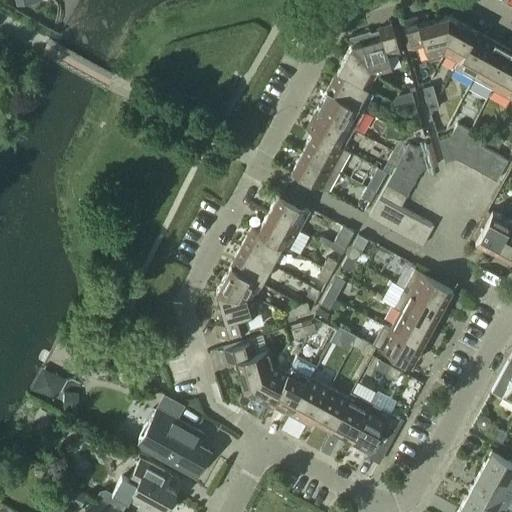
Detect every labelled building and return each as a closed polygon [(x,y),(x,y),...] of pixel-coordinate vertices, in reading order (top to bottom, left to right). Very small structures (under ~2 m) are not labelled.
[(428,58),(444,53),(448,15),(419,23),(417,16),(403,20),(412,48),(424,44),(428,58)] [(475,30),(448,15),(444,53),(457,61),(458,61),(475,30)] [(349,36),(352,43),(375,74),(392,69),(388,55),(400,52),(392,23),(378,27),(379,29),(370,32),(369,30),(349,36)] [(494,40),(475,30),(458,61),(457,61),(454,67),(473,78),(494,40)] [(511,53),(511,50),(494,40),(473,78),(492,88),(509,57),(510,57),(511,53)] [(368,88),(375,74),(352,43),(337,70),(368,88)] [(492,88),(511,99),(511,97),(511,58),(510,57),(509,57),(492,88)] [(368,88),(337,70),(326,89),(357,107),(358,106),(368,88)] [(436,95),(433,84),(423,87),(427,98),(436,95)] [(357,107),(326,89),(316,108),(354,128),(364,110),(358,106),(357,107)] [(415,102),(411,90),(396,95),(392,101),(400,106),(405,104),(415,102)] [(436,95),(427,98),(430,109),(439,107),(436,95)] [(418,113),(415,102),(405,104),(408,116),(418,113)] [(343,148),(343,147),(354,128),(316,108),(305,128),(312,131),(343,148)] [(456,154),(466,136),(470,129),(457,123),(450,135),(438,139),(445,161),(456,158),(458,159),(456,154)] [(470,129),(466,136),(480,144),(484,137),(470,129)] [(312,131),(302,149),(339,170),(349,151),(343,147),(343,148),(312,131)] [(487,141),(498,147),(503,138),(492,132),(487,141)] [(458,159),(468,165),(480,144),(466,136),(456,154),(458,159)] [(409,143),(403,154),(400,158),(421,170),(421,169),(434,165),(427,142),(415,146),(409,143)] [(468,165),(482,172),(494,151),(480,144),(468,165)] [(328,189),(339,170),(302,149),(291,169),(328,189)] [(403,154),(393,149),(387,160),(396,165),(400,158),(403,154)] [(494,151),(482,172),(496,180),(508,159),(494,151)] [(415,182),(421,170),(400,158),(396,165),(394,170),(415,182)] [(394,170),(387,182),(408,194),(415,182),(394,170)] [(382,180),(372,175),(367,185),(376,190),(382,180)] [(401,206),(408,194),(387,182),(380,194),(401,206)] [(367,185),(361,195),(370,200),(376,190),(367,185)] [(278,192),(268,211),(299,229),(310,209),(278,192)] [(380,194),(369,215),(390,227),(401,233),(412,212),(401,206),(380,194)] [(475,241),(494,251),(511,220),(492,209),(475,241)] [(288,248),(299,229),(268,211),(258,230),(257,230),(282,244),(282,245),(288,248)] [(401,233),(411,239),(423,218),(412,212),(401,233)] [(434,224),(423,218),(411,239),(422,245),(434,224)] [(511,220),(494,251),(511,260),(511,220)] [(342,252),(354,230),(342,223),(330,246),(342,252)] [(251,226),(241,246),(272,263),(282,245),(282,244),(257,230),(258,230),(251,226)] [(352,245),(346,255),(356,260),(361,250),(352,245)] [(241,246),(230,265),(261,282),(272,263),(241,246)] [(331,271),(337,260),(328,255),(322,266),(331,271)] [(350,271),(356,260),(346,255),(341,266),(350,271)] [(230,265),(215,292),(254,296),(261,282),(230,265)] [(316,276),(326,281),(331,271),(322,266),(316,276)] [(415,267),(404,286),(442,307),(452,287),(415,267)] [(335,298),(341,288),(332,283),(326,293),(335,298)] [(394,305),(431,326),(442,307),(404,286),(394,305)] [(258,312),(254,296),(215,292),(224,321),(216,323),(220,337),(248,328),(244,316),(258,312)] [(326,293),(320,303),(329,308),(335,298),(326,293)] [(299,314),(310,310),(307,301),(296,304),(299,314)] [(296,304),(285,307),(288,317),(299,314),(296,304)] [(390,328),(421,345),(431,326),(394,305),(394,306),(400,309),(390,328)] [(305,335),(316,332),(313,322),(302,325),(305,335)] [(373,344),(410,364),(421,345),(390,328),(384,324),(373,344)] [(302,325),(291,328),(294,338),(305,335),(302,325)] [(357,335),(353,344),(363,349),(368,341),(357,335)] [(235,360),(244,388),(274,364),(269,348),(255,352),(252,340),(224,348),(227,362),(235,360)] [(288,372),(271,403),(290,414),(310,376),(316,366),(296,355),(291,365),(287,371),(288,372)] [(391,365),(381,359),(376,368),(386,373),(391,365)] [(511,362),(508,360),(491,390),(501,396),(511,401),(511,362)] [(288,372),(287,371),(274,364),(244,388),(271,403),(288,372)] [(391,365),(386,373),(396,379),(401,370),(391,365)] [(329,386),(310,376),(290,414),(309,424),(313,418),(312,418),(329,386)] [(347,396),(329,386),(312,418),(313,418),(331,428),(348,396),(347,396)] [(394,409),(400,397),(381,389),(375,401),(394,409)] [(331,428),(350,438),(370,401),(351,390),(347,396),(348,396),(331,428)] [(65,409),(78,410),(79,392),(66,392),(65,409)] [(403,419),(390,411),(370,401),(350,438),(383,456),(403,419)] [(139,439),(137,442),(144,446),(167,458),(167,457),(196,472),(195,473),(196,474),(209,450),(209,449),(208,450),(197,444),(203,432),(177,418),(156,406),(150,419),(148,420),(146,422),(145,424),(143,426),(142,428),(141,430),(140,432),(139,434),(139,436),(139,439)] [(507,432),(497,426),(492,436),(502,442),(507,432)] [(511,460),(491,449),(481,469),(511,486),(511,460)] [(126,501),(130,495),(141,501),(138,507),(146,511),(163,511),(175,490),(164,484),(170,474),(140,458),(129,479),(121,474),(111,492),(126,501)] [(506,507),(511,495),(511,486),(481,469),(470,488),(506,507)] [(74,487),(68,499),(80,505),(86,494),(74,487)] [(469,511),(503,511),(506,507),(470,488),(460,507),(469,511)] [(85,506),(87,511),(122,511),(99,499),(85,506)]
